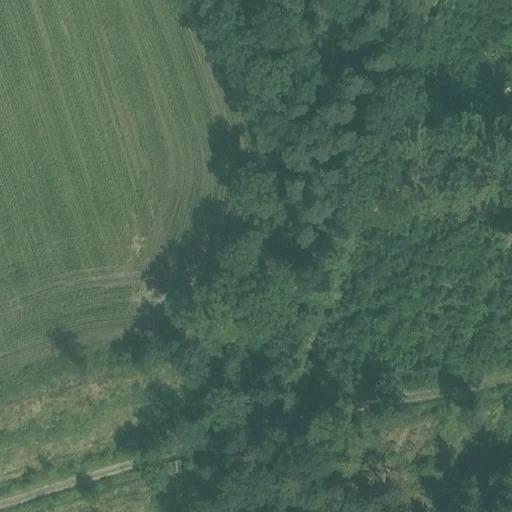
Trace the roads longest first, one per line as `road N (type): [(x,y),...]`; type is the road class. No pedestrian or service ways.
road 1 (track): [(422,0),(205,472)]
road 2 (track): [(205,472),(511,406)]
road 3 (track): [(74,511),(205,472)]
